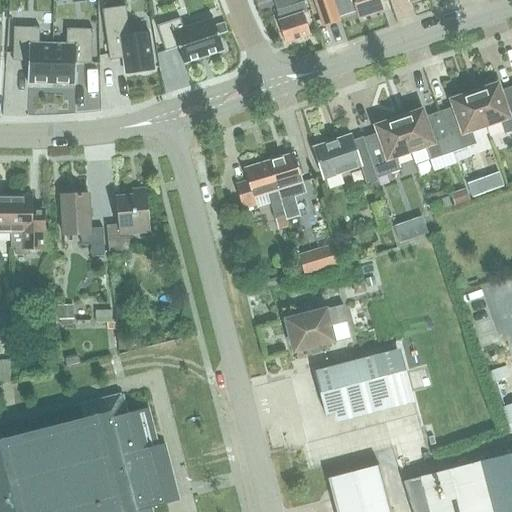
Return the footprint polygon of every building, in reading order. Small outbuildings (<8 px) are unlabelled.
[(277,11),(298,4),(297,0),(275,0),(273,1),(277,11)] [(313,0),(323,27),(340,21),(338,17),(355,11),(358,20),(383,11),(379,0),(313,0)] [(302,14),(306,13),(303,2),(298,4),(277,11),(280,20),(278,21),(285,43),(309,36),(302,14)] [(125,7),(103,12),(113,62),(127,59),(130,74),(158,68),(150,32),(131,36),(125,7)] [(183,18),(159,26),(168,52),(180,47),(186,63),(226,50),(216,19),(186,29),(183,18)] [(14,27),(13,61),(28,62),(27,83),(51,84),(53,45),(39,44),(40,28),(14,27)] [(53,45),(51,84),(75,85),(76,63),(91,64),(93,30),(67,29),(66,45),(53,45)] [(498,84),(474,92),(486,126),(500,121),(505,134),(511,131),(511,86),(500,91),(498,84)] [(453,107),(439,112),(453,152),(476,144),(471,131),(486,126),(474,92),(451,100),(453,107)] [(422,110),(399,118),(410,152),(425,147),(429,160),(453,152),(439,112),(424,117),(422,110)] [(378,133),(363,138),(377,179),(401,170),(396,157),(410,152),(399,118),(376,126),(378,133)] [(351,135),(313,148),(324,179),(361,167),(367,185),(377,182),(377,179),(363,138),(363,137),(353,141),(351,135)] [(302,223),(291,187),(302,184),(293,155),(268,163),(288,227),(302,223)] [(247,182),(235,186),(242,209),(256,205),(254,198),(269,193),(277,219),(280,230),(288,227),(286,220),(268,163),(243,170),(247,182)] [(129,235),(149,233),(145,189),(138,190),(138,195),(116,197),(118,225),(106,226),(108,253),(130,251),(129,235)] [(466,191),(452,195),(455,205),(469,201),(466,191)] [(0,231),(10,232),(10,195),(0,195),(0,231)] [(10,195),(10,232),(10,245),(10,246),(11,246),(14,253),(36,254),(37,249),(44,249),(44,215),(30,215),(31,196),(10,195)] [(91,258),(104,257),(103,229),(90,230),(89,195),(60,196),(62,235),(81,235),(82,246),(91,246),(91,258)] [(382,201),(370,205),(379,231),(391,227),(382,201)] [(449,201),(441,204),(443,210),(451,207),(449,201)] [(332,245),(296,256),(302,275),(337,264),(332,245)] [(373,279),(366,280),(368,288),(375,286),(373,279)] [(477,280),(459,287),(465,305),(484,299),(477,280)] [(354,285),(356,294),(365,292),(363,283),(354,285)] [(330,327),(348,322),(343,305),(312,313),(311,309),(299,312),(300,316),(286,320),(294,352),(309,348),(309,349),(319,346),(334,342),(330,327)] [(129,306),(116,307),(116,311),(117,317),(117,321),(130,320),(129,306)] [(60,320),(73,320),(73,308),(60,308),(60,320)] [(112,310),(96,310),(96,318),(112,318),(112,310)] [(0,313),(0,336),(10,337),(10,314),(0,313)] [(395,351),(314,372),(326,415),(387,399),(389,407),(409,402),(395,351)] [(67,366),(68,368),(77,365),(75,358),(66,360),(67,364),(67,366)] [(0,384),(11,383),(12,360),(0,360),(0,384)] [(0,511),(152,511),(152,508),(179,500),(164,443),(157,445),(147,410),(128,415),(123,396),(81,408),(84,420),(0,443),(0,511)] [(511,404),(502,408),(511,433),(511,432),(511,404)] [(296,438),(302,468),(314,465),(307,435),(296,438)] [(317,464),(327,460),(322,445),(312,448),(317,464)] [(491,511),(511,511),(511,454),(479,463),(491,511)] [(421,479),(403,484),(406,493),(412,511),(491,511),(479,463),(421,478),(421,479)] [(391,511),(379,465),(328,478),(336,511),(391,511)]
